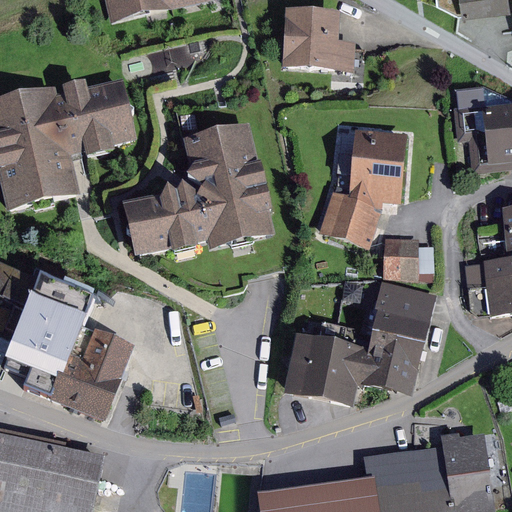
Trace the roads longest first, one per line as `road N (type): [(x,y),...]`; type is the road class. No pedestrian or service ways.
road 1 (residential): [(493,358),(398,412),(252,449),(119,442),(0,398)]
road 2 (residential): [(511,186),(451,214),(450,280),(460,324),(493,358)]
road 3 (residential): [(511,79),(376,0)]
